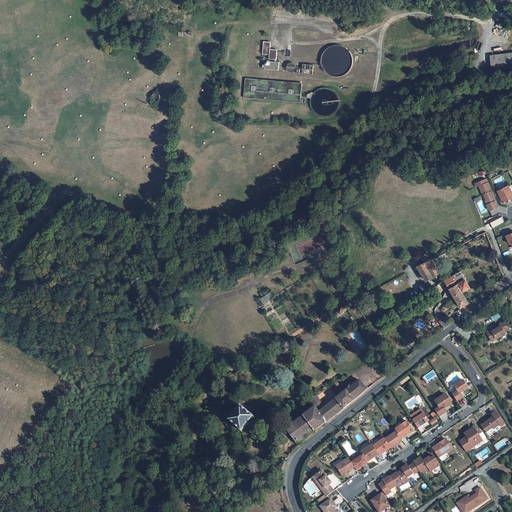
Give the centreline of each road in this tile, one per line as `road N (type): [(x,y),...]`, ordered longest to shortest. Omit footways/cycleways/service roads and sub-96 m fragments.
road 1 (secondary): [(441,337),(304,451),(291,477),(299,511)]
road 2 (unclassified): [(441,337),(480,390),(476,408),(349,490)]
road 3 (unclassified): [(138,221),(0,168)]
